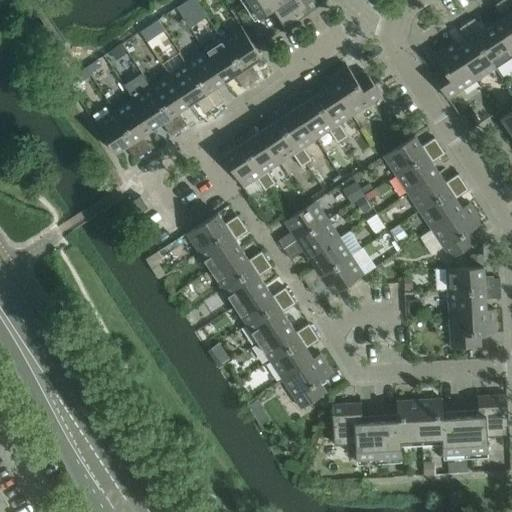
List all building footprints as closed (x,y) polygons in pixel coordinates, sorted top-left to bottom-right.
[(188,0),(186,2),(177,8),(188,25),(205,13),(196,0),(188,0)] [(247,0),(260,19),(274,10),(285,28),(318,7),(314,0),(247,0)] [(511,0),(503,0),(503,1),(509,10),(511,7),(511,0)] [(509,10),(503,1),(494,6),(499,12),(503,13),(509,10)] [(511,14),(493,25),(511,54),(511,14)] [(466,24),(475,37),(495,68),(511,57),(511,54),(493,25),(483,32),(475,19),(466,24)] [(157,20),(146,28),(150,35),(162,27),(157,20)] [(467,43),(458,49),(457,49),(477,80),(495,68),(475,37),(466,24),(458,30),(467,43)] [(223,39),(243,70),(252,83),(260,78),(251,65),(262,58),(242,27),(223,39)] [(235,76),(238,80),(244,89),(252,83),(243,70),(223,39),(205,51),(225,82),(235,76)] [(457,49),(458,49),(453,41),(433,54),(442,68),(432,75),(448,100),(477,80),(457,49)] [(121,45),(110,52),(114,59),(125,52),(121,45)] [(205,51),(187,63),(207,94),(216,107),(224,102),(220,95),(216,94),(216,90),(215,89),(225,82),(205,51)] [(95,62),(86,67),(90,74),(99,68),(95,62)] [(199,99),(202,103),(208,112),(216,107),(207,94),(187,63),(169,75),(189,106),(199,99)] [(327,78),(331,85),(332,85),(353,116),(382,96),(366,72),(355,79),(347,65),(327,78)] [(85,68),(79,72),(84,81),(91,76),(85,68)] [(188,126),(179,112),(189,106),(169,75),(151,87),(171,118),(174,122),(180,131),(188,126)] [(332,85),(331,85),(314,97),(335,128),(340,124),(353,116),(332,85)] [(151,87),(133,98),(153,130),(171,118),(151,87)] [(314,97),(296,108),(316,139),(329,131),(333,137),(344,130),(340,124),(335,128),(314,97)] [(133,98),(114,110),(135,141),(153,130),(133,98)] [(296,108),(278,120),(298,151),(304,148),(316,139),(296,108)] [(135,141),(114,110),(96,122),(116,154),(135,141)] [(473,110),(463,117),(469,126),(479,120),(473,110)] [(511,111),(501,118),(511,134),(511,111)] [(278,120),(260,132),(280,163),(293,155),(297,161),(308,154),(304,148),(298,151),(278,120)] [(174,122),(168,125),(167,130),(172,136),(180,131),(174,122)] [(348,137),(344,130),(333,137),(338,144),(348,137)] [(260,132),(242,144),(262,175),(268,171),(280,163),(260,132)] [(384,156),(396,175),(427,155),(415,136),(384,156)] [(427,147),(431,152),(440,146),(435,138),(428,142),(427,147)] [(143,142),(138,145),(144,154),(152,149),(147,143),(143,142)] [(262,175),(242,144),(223,156),(243,187),(257,178),(261,185),(272,178),(268,171),(262,175)] [(138,145),(132,149),(131,153),(135,160),(144,154),(138,145)] [(440,146),(431,152),(435,158),(439,158),(445,154),(440,146)] [(312,161),(308,154),(297,161),(301,168),(312,161)] [(427,155),(396,175),(408,193),(439,173),(427,155)] [(439,173),(408,193),(420,211),(451,191),(439,173)] [(451,183),(455,188),(464,182),(458,174),(452,179),(451,183)] [(276,184),(272,178),(261,185),(265,191),(276,184)] [(455,188),(458,194),(462,195),(469,190),(464,182),(455,188)] [(355,183),(346,189),(354,202),(363,197),(364,196),(355,183)] [(451,191),(420,211),(432,229),(463,209),(462,208),(451,191)] [(141,197),(130,204),(138,216),(149,209),(141,197)] [(363,197),(354,202),(362,214),(370,208),(363,197)] [(285,221),(292,232),(290,233),(289,237),(285,237),(278,241),(284,249),(328,220),(316,201),(285,221)] [(463,209),(432,229),(451,259),(475,243),(468,232),(482,223),(469,203),(462,208),(463,209)] [(279,206),(262,217),(268,227),(269,226),(285,216),(279,206)] [(187,234),(199,252),(230,232),(218,213),(187,234)] [(231,224),(234,230),(243,224),(238,216),(232,220),(231,224)] [(284,249),(289,257),(302,248),(309,258),(340,238),(328,220),(284,249)] [(243,224),(234,230),(238,235),(242,236),(249,232),(243,224)] [(350,231),(340,238),(309,258),(321,276),(352,256),(351,256),(361,249),(350,231)] [(230,232),(199,252),(211,270),(242,250),(230,232)] [(242,250),(211,270),(223,289),(254,268),(242,250)] [(254,260),(258,266),(267,260),(262,252),(255,256),(254,260)] [(483,255),(471,256),(471,268),(483,267),(483,255)] [(313,293),(326,284),(333,295),(364,275),(352,256),(321,276),(317,279),(307,285),(313,293)] [(258,266),(262,271),(266,272),(272,268),(267,260),(258,266)] [(448,289),(448,291),(500,288),(500,279),(484,280),(483,267),(471,268),(436,270),(437,290),(448,289)] [(254,268),(223,289),(235,307),(266,286),(254,268)] [(302,277),(307,285),(317,279),(313,273),(309,273),(302,277)] [(412,279),(404,280),(405,290),(412,290),(412,279)] [(266,286),(235,307),(247,325),(278,304),(266,286)] [(278,296),(282,302),(291,296),(285,288),(279,292),(278,296)] [(500,288),(448,291),(449,313),(486,311),(486,310),(485,299),(501,298),(500,288)] [(291,296),(282,302),(285,307),(289,308),(296,304),(291,296)] [(419,301),(407,302),(408,315),(420,315),(419,301)] [(278,304),(247,325),(258,343),(290,322),(278,304)] [(486,311),(449,313),(451,348),(470,347),(481,346),(480,334),(496,333),(495,309),(486,310),(486,311)] [(290,322),(258,343),(270,361),(301,340),(290,322)] [(302,332),(305,338),(314,332),(309,324),(303,328),(302,332)] [(314,332),(305,338),(309,343),(313,344),(320,340),(314,332)] [(301,340),(270,361),(282,379),(313,359),(313,358),(301,340)] [(313,359),(282,379),(302,409),(326,393),(319,382),(333,373),(320,353),(313,358),(313,359)] [(478,415),(463,416),(465,453),(471,453),(488,452),(487,436),(508,434),(506,395),(477,397),(478,415)] [(442,399),(419,400),(421,439),(442,438),(443,454),(465,453),(463,416),(443,417),(442,399)] [(398,420),(376,421),(378,458),(402,457),(401,441),(421,439),(419,400),(396,401),(398,420)] [(356,459),(359,459),(356,417),(362,417),(361,403),(332,405),(334,444),(355,443),(356,459)] [(376,421),(362,422),(362,417),(356,417),(359,459),(368,458),(378,458),(376,421)] [(433,463),(423,464),(423,476),(434,475),(433,463)]
